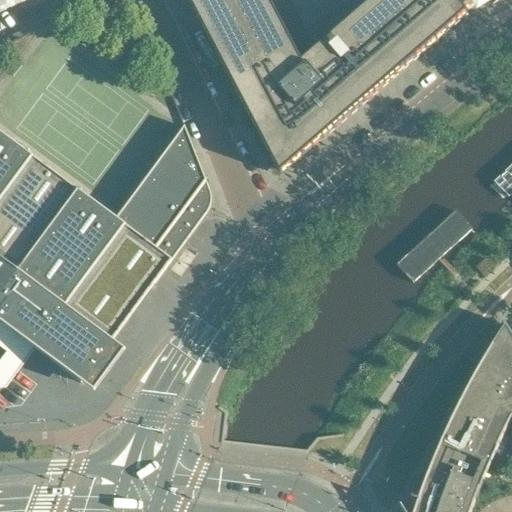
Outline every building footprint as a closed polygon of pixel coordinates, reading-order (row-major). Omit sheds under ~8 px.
[(0,0),(0,13),(33,0),(0,0)] [(271,4),(268,0),(187,0),(190,3),(252,121),(281,177),(295,164),(468,15),(463,9),(456,0),(375,0),(302,64),(271,4)] [(456,0),(463,9),(474,0),(477,0),(480,3),(484,0),(456,0)] [(137,310),(195,232),(207,215),(208,213),(209,211),(211,208),(211,206),(212,205),(212,202),(212,200),(212,198),(212,196),(211,194),(210,191),(207,183),(186,128),(117,220),(0,133),(0,324),(82,385),(96,395),(126,353),(112,343),(137,310)] [(511,172),(492,190),(505,205),(511,198),(511,172)] [(403,261),(416,277),(477,225),(464,209),(403,261)] [(485,261),(477,268),(483,275),(492,267),(485,261)] [(471,511),(474,505),(491,462),(511,419),(511,336),(506,327),(495,344),(491,351),(487,358),(483,365),(479,372),(475,379),(403,510),(402,508),(401,509),(403,511),(471,511)]
